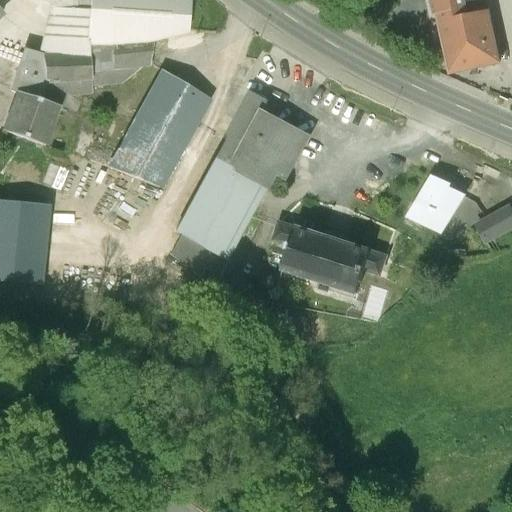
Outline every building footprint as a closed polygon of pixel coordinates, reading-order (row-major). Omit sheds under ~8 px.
[(18,93),(59,108),(61,108),(69,83),(89,81),(90,87),(122,83),(141,67),(149,66),(152,42),(187,30),(189,0),(89,0),(89,14),(52,11),(43,57),(26,51),(12,91),(18,94),(18,93)] [(38,0),(50,7),(52,11),(89,14),(89,0),(38,0)] [(462,0),(430,0),(434,17),(438,16),(465,11),(462,0)] [(488,14),(467,19),(465,11),(438,16),(450,75),(499,64),(488,14)] [(209,100),(163,73),(111,168),(160,188),(209,100)] [(18,93),(18,94),(4,131),(45,146),(59,108),(18,93)] [(269,105),(249,94),(214,161),(268,189),(275,175),(283,179),(304,140),(261,118),(269,105)] [(214,161),(176,233),(182,237),(230,262),(268,189),(214,161)] [(15,179),(0,172),(0,196),(6,199),(15,179)] [(432,178),(409,218),(441,233),(452,215),(460,219),(470,202),(463,198),(464,197),(447,189),(449,186),(432,178)] [(49,208),(0,203),(0,270),(43,275),(49,208)] [(477,226),(492,253),(507,250),(499,237),(511,229),(511,213),(509,208),(477,226)] [(387,257),(279,224),(274,243),(290,248),(282,272),(318,283),(316,289),(328,293),(330,286),(357,295),(364,272),(381,277),(387,257)] [(230,262),(182,237),(172,256),(201,278),(207,269),(220,280),(230,262)]
